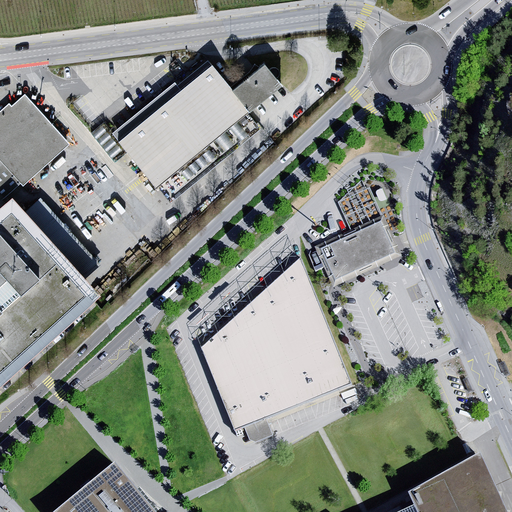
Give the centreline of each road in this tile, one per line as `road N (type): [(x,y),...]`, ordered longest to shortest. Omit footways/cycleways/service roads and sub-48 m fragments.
road 1 (secondary): [(0,450),(361,115),(399,94)]
road 2 (secondary): [(377,63),(0,429)]
road 3 (unclassified): [(0,58),(326,15)]
road 4 (residential): [(511,437),(419,228),(417,195),(430,154)]
